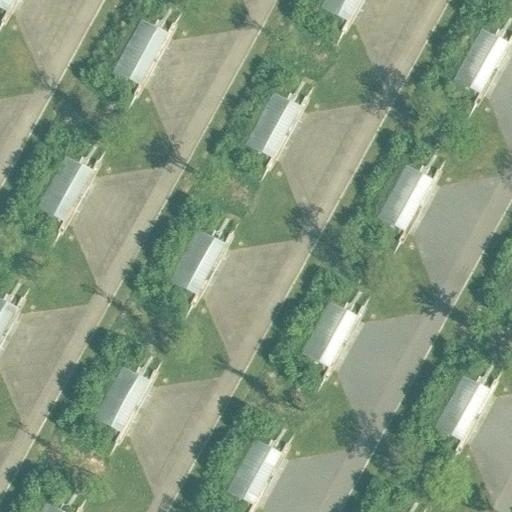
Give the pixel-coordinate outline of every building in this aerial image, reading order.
[(15,0),(0,0),(0,13),(6,17),(15,0)] [(360,0),(324,0),(319,10),(346,25),(360,0)] [(173,41),(146,26),(117,77),(144,92),(173,41)] [(506,46),(479,31),(451,82),(478,97),(506,46)] [(299,110),(272,96),(244,147),(271,162),(299,110)] [(98,178),(71,163),(42,214),(69,229),(98,178)] [(431,183),(404,168),(376,219),(403,234),(431,183)] [(224,247),(197,232),(169,284),(196,299),(224,247)] [(0,355),(21,317),(0,305),(0,355)] [(356,319),(329,305),(301,356),(328,371),(356,319)] [(148,386),(121,371),(93,423),(120,438),(148,386)] [(488,392),(461,377),(433,429),(460,444),(488,392)] [(279,459),(252,444),(224,495),(251,510),(279,459)]
